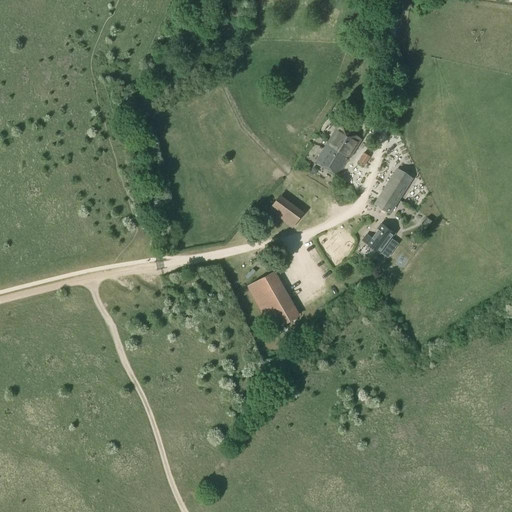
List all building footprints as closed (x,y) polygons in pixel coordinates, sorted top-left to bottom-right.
[(330,139),(318,159),(341,173),(350,157),(348,155),(349,153),(353,155),(364,136),(340,122),(330,139)] [(363,153),(357,163),(363,166),(369,157),(363,153)] [(412,179),(397,170),(375,203),(390,213),(412,179)] [(278,189),(266,205),(289,222),(301,207),(278,189)] [(370,233),(366,238),(382,250),(392,258),(403,242),(396,237),(399,232),(396,230),(385,222),(375,236),(370,233)] [(410,236),(416,232),(411,227),(406,232),(410,236)] [(277,271),(248,285),(274,331),(303,317),(277,271)]
